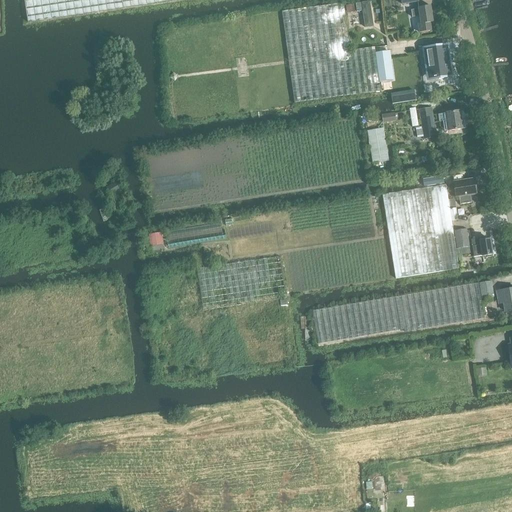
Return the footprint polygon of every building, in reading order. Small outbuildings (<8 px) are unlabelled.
[(176,0),(24,0),(28,23),(176,0)] [(364,28),(373,27),(369,2),(355,4),(357,12),(362,11),(364,28)] [(343,3),(282,12),(294,102),(381,91),(375,48),(350,51),(343,3)] [(354,4),(346,5),(347,13),(355,12),(354,4)] [(418,8),(410,10),(412,17),(419,16),(421,24),(418,24),(419,33),(431,31),(430,23),(433,22),(430,4),(417,7),(418,8)] [(444,45),(425,48),(429,76),(433,75),(433,76),(436,76),(435,75),(437,74),(438,78),(444,77),(449,76),(444,45)] [(387,46),(375,48),(381,91),(393,89),(387,46)] [(414,91),(391,94),(392,104),(415,100),(414,91)] [(436,137),(431,108),(418,110),(423,139),(436,137)] [(462,110),(459,110),(446,112),(446,113),(438,115),(439,121),(442,121),(444,131),(462,128),(464,128),(462,110)] [(395,113),(382,115),(383,123),(396,121),(395,113)] [(383,128),(366,131),(373,164),(389,161),(383,128)] [(445,177),(434,178),(435,185),(446,183),(445,177)] [(475,179),(453,181),(455,197),(459,197),(459,204),(471,203),(470,195),(477,195),(475,179)] [(121,190),(115,181),(105,188),(112,199),(120,194),(118,191),(121,190)] [(455,208),(450,209),(446,185),(383,195),(395,278),(459,269),(457,255),(454,231),(452,221),(457,220),(455,208)] [(467,229),(454,231),(457,255),(470,254),(467,229)] [(163,231),(149,232),(150,245),(164,244),(163,231)] [(479,238),(471,240),(474,257),(493,254),(491,239),(480,241),(479,238)] [(286,298),(280,257),(197,269),(203,311),(286,298)] [(484,318),(481,299),(494,297),(491,281),(478,283),(313,311),(318,343),(404,329),(404,330),(484,318)] [(505,312),(511,310),(511,287),(496,291),(498,301),(502,300),(505,312)]
